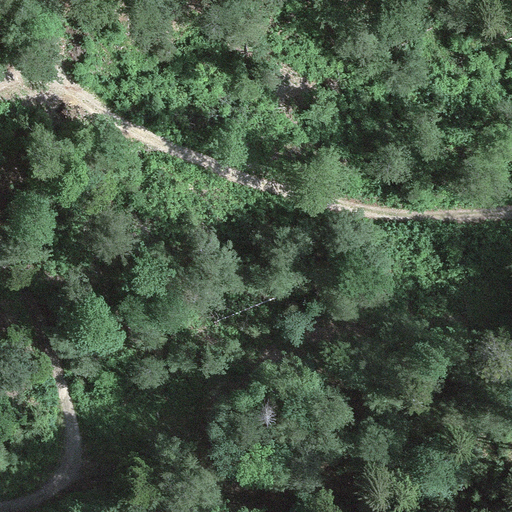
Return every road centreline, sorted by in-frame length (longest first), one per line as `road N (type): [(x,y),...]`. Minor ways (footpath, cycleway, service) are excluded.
road 1 (track): [(511,213),(351,206),(209,160),(90,97),(46,86),(0,99)]
road 2 (track): [(0,255),(46,329),(71,414),(68,452),(49,477),(0,501)]
